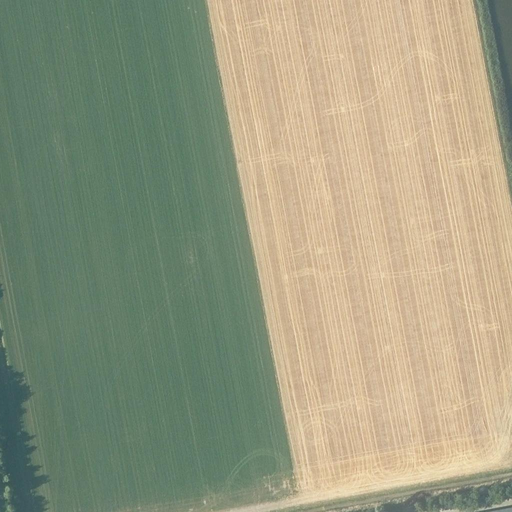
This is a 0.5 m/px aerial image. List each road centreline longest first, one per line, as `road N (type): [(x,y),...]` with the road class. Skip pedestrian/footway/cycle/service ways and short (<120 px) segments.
road 1 (residential): [(97,336),(240,308),(182,0)]
road 2 (residential): [(41,129),(130,111),(146,200),(62,224),(47,216)]
road 3 (residential): [(130,511),(97,336)]
